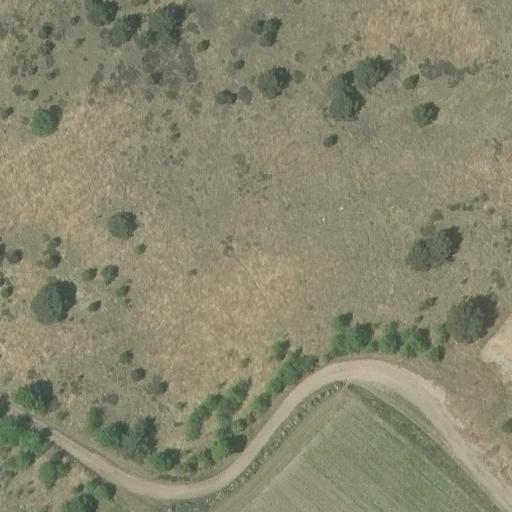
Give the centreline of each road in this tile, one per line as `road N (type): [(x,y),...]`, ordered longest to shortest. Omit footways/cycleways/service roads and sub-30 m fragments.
road 1 (track): [(511,486),(393,391),(336,383),(291,410),(213,499)]
road 2 (track): [(213,499),(152,487),(0,411)]
